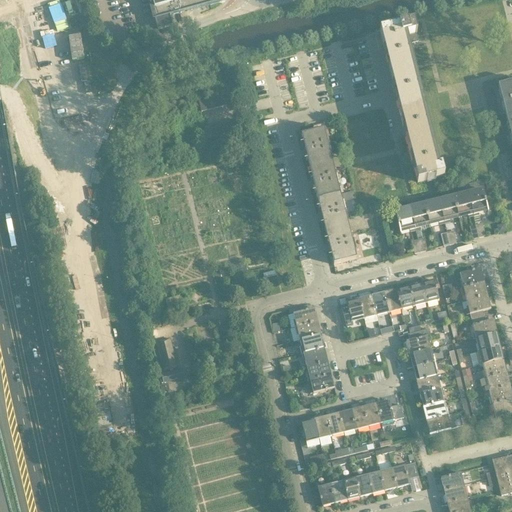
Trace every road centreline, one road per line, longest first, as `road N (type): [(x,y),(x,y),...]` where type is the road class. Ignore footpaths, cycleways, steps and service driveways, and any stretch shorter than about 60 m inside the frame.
road 1 (motorway): [(62,511),(0,220)]
road 2 (residential): [(304,511),(251,306),(323,288)]
road 3 (residential): [(323,288),(506,243)]
road 4 (residential): [(323,288),(280,122)]
road 5 (motorway): [(37,511),(0,364)]
road 6 (track): [(113,104),(89,104),(63,89),(27,0)]
road 7 (residential): [(338,358),(388,346),(396,380),(347,393)]
